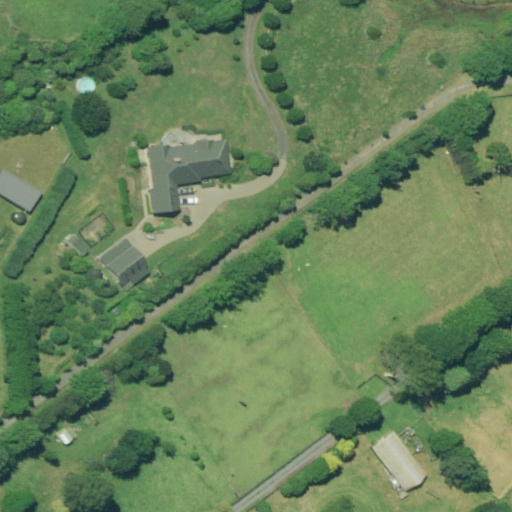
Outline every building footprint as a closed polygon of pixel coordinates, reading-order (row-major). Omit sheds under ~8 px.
[(144,181),(151,180),(152,190),(150,190),(152,214),(179,211),(177,186),(197,184),(197,178),(231,175),(228,142),(148,149),(150,169),(143,170),(144,181)] [(89,250),(79,236),(69,242),(80,257),(89,250)] [(151,274),(127,240),(100,260),(125,293),(151,274)] [(96,426),(82,403),(50,424),(64,447),(96,426)] [(426,477),(393,433),(373,449),(406,492),(426,477)]
